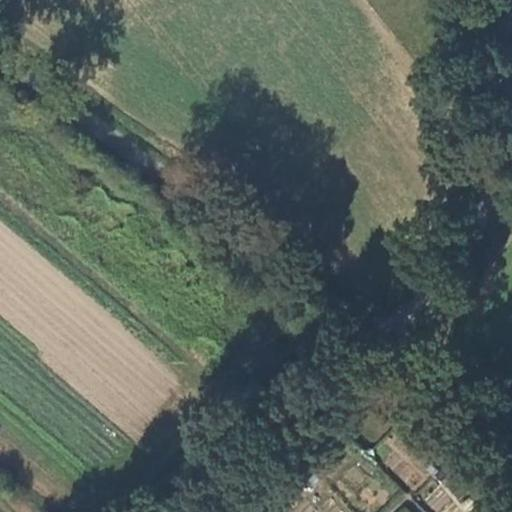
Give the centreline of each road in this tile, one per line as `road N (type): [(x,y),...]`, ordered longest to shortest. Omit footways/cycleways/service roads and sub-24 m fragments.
road 1 (unclassified): [(383,338),(0,50)]
road 2 (unclassified): [(383,338),(472,243),(487,215),(505,99),(497,0)]
road 3 (unclassified): [(511,479),(383,338)]
